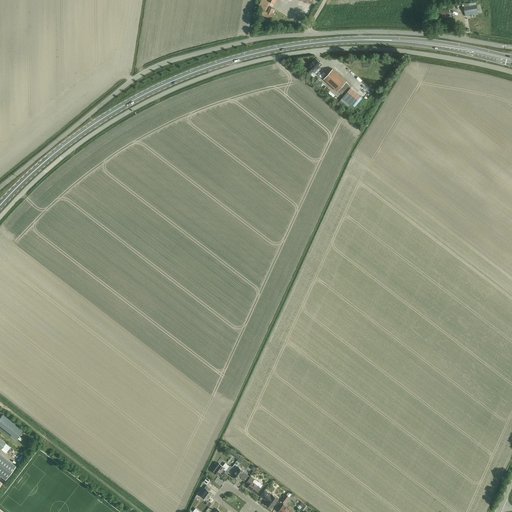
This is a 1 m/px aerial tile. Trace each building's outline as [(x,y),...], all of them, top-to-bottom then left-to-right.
[(270,2),(274,4),(275,0),(260,0),(258,7),(263,10),(261,15),(270,19),(274,9),(269,6),(270,2)] [(464,7),(465,13),(477,11),(476,5),(464,7)] [(437,11),(438,18),(450,15),(448,8),(437,11)] [(315,58),(308,66),(316,73),(317,72),(318,73),(317,74),(319,76),(323,71),(321,70),(319,72),(318,71),(320,69),(319,67),(322,64),(315,58)] [(332,69),(323,79),(337,91),(340,88),(344,91),(349,85),(346,81),(332,69)] [(322,83),(318,79),(314,83),(318,87),(322,83)] [(338,102),(349,111),(353,107),(342,98),(338,102)] [(0,417),(0,428),(15,439),(22,430),(2,414),(0,417)] [(0,449),(1,450),(5,453),(10,447),(0,439),(0,449)] [(15,466),(0,454),(0,475),(5,479),(15,466)] [(226,471),(229,466),(225,463),(223,466),(219,463),(213,471),(218,476),(223,469),(226,471)] [(241,478),(244,481),(248,475),(244,472),(238,467),(232,476),(238,480),(240,477),(241,478)] [(247,487),(256,494),(261,488),(252,481),(254,479),(251,476),(246,482),(249,485),(247,487)] [(201,496),(207,500),(212,493),(209,491),(211,489),(206,485),(203,490),(204,491),(201,496)] [(272,495),(272,496),(264,490),(260,496),(266,500),(268,501),(265,504),(271,508),(278,499),(272,495)] [(281,501),(284,503),(289,497),(286,494),(281,501)]
